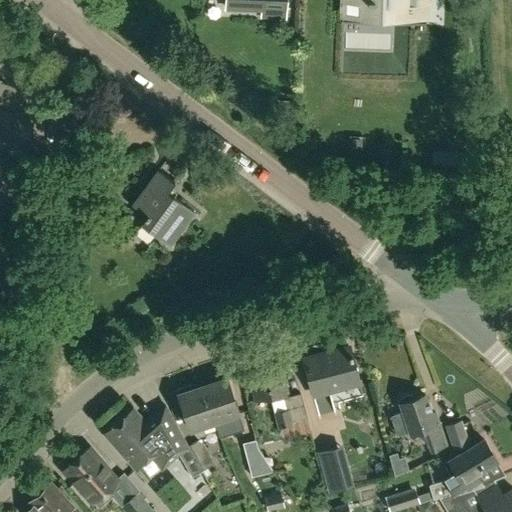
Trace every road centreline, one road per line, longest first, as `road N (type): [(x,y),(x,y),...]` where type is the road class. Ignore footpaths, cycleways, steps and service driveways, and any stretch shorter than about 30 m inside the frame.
road 1 (residential): [(0,475),(99,381),(178,337),(302,306),(442,299)]
road 2 (residential): [(442,299),(66,18)]
